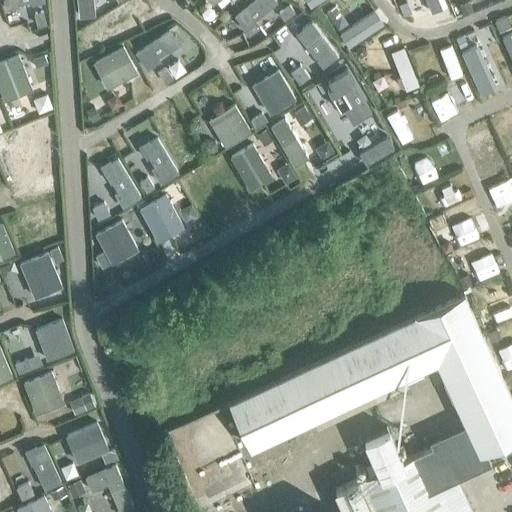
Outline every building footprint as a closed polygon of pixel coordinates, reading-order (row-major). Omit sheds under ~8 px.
[(255,0),(229,21),(236,31),(250,20),(255,26),(267,16),(262,10),(271,3),(267,0),(255,0)] [(382,25),(362,0),(359,0),(353,5),(363,19),(360,22),(366,29),(369,27),(373,32),(382,25)] [(443,0),(447,10),(468,2),(470,6),(481,2),(480,0),(443,0)] [(173,21),(134,41),(146,64),(185,44),(173,21)] [(316,29),(307,36),(331,68),(340,61),(316,29)] [(439,48),(451,78),(462,74),(451,44),(439,48)] [(406,90),(419,85),(404,46),(391,51),(401,76),(397,77),(400,86),(404,84),(406,90)] [(270,58),(246,74),(262,96),(285,79),(270,58)] [(0,90),(45,72),(40,60),(6,74),(4,69),(0,70),(0,90)] [(353,92),(345,80),(344,79),(309,103),(337,146),(351,136),(340,119),(345,115),(337,103),(353,92)] [(11,112),(15,122),(41,111),(36,101),(34,97),(24,101),(26,106),(11,112)] [(235,102),(208,118),(225,146),(251,130),(235,102)] [(387,115),(402,142),(413,136),(404,121),(407,119),(404,114),(401,116),(397,109),(387,115)] [(165,116),(186,154),(196,149),(175,111),(165,116)] [(289,127),(280,132),(296,158),(305,153),(289,127)] [(390,134),(364,148),(371,160),(396,146),(390,134)] [(252,142),(229,156),(250,188),(272,174),(252,142)] [(218,174),(210,162),(210,161),(183,178),(207,218),(219,210),(203,184),(218,174)] [(170,191),(144,206),(151,217),(171,205),(173,208),(177,205),(175,202),(185,197),(177,182),(168,187),(170,191)] [(13,249),(0,219),(0,250),(1,251),(2,253),(13,249)] [(119,222),(96,235),(109,259),(132,246),(127,239),(133,236),(123,219),(119,221),(119,222)] [(56,223),(15,237),(20,252),(61,237),(56,223)] [(47,251),(20,262),(34,296),(61,285),(47,251)] [(0,301),(2,307),(14,303),(8,289),(13,287),(4,263),(0,264),(0,301)] [(477,461),(511,447),(511,397),(464,294),(416,318),(416,316),(231,401),(252,446),(436,361),(477,461)] [(19,331),(33,367),(61,356),(48,320),(19,331)] [(0,380),(13,375),(0,343),(0,380)] [(39,371),(21,378),(26,389),(33,386),(47,418),(58,413),(52,397),(59,394),(54,385),(47,388),(43,379),(39,371)] [(108,457),(95,422),(84,426),(91,445),(83,448),(86,457),(94,454),(97,461),(108,457)] [(471,511),(439,442),(401,460),(394,444),(371,455),(378,470),(334,490),(344,511),(471,511)] [(61,482),(44,444),(33,449),(43,472),(35,476),(38,485),(39,484),(42,491),(61,482)] [(116,463),(85,476),(91,489),(108,482),(121,511),(134,505),(116,463)] [(80,478),(68,483),(73,497),(86,491),(80,478)] [(0,507),(9,503),(0,484),(0,507)] [(52,511),(44,493),(17,506),(19,511),(52,511)]
